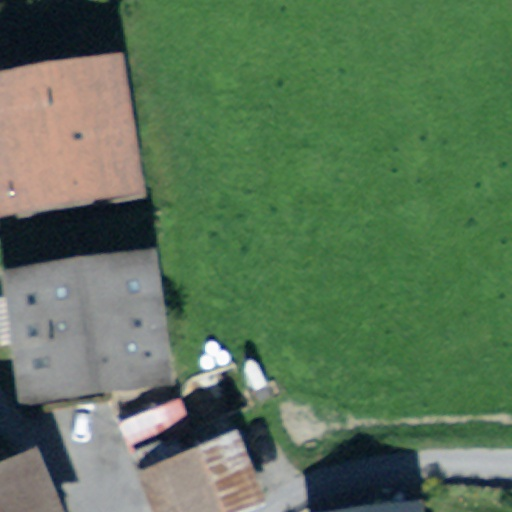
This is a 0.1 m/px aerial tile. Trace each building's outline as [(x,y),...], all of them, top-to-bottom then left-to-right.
[(143,193),(116,46),(0,67),(0,218),(143,193)] [(160,241),(1,264),(22,404),(181,381),(160,241)] [(234,423),(138,466),(159,511),(222,511),(265,493),(234,423)] [(0,511),(55,511),(26,444),(0,455),(0,511)] [(426,511),(425,499),(310,511),(426,511)]
